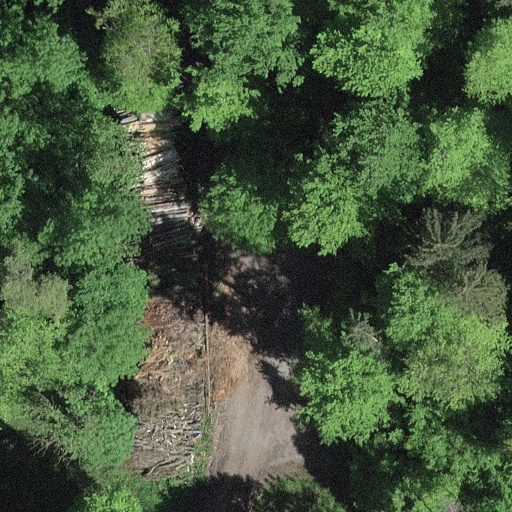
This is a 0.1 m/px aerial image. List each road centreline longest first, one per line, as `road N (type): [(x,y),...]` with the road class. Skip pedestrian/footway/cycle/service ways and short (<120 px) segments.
road 1 (track): [(264,419),(408,0)]
road 2 (track): [(264,419),(170,0)]
